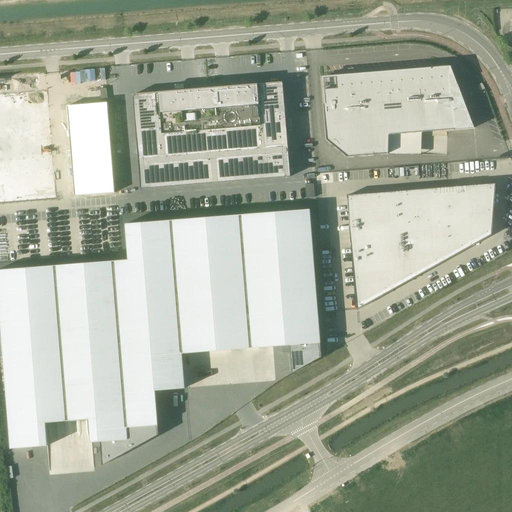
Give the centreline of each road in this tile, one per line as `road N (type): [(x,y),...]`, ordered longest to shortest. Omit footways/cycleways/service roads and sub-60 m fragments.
road 1 (unclassified): [(0,55),(426,21),(465,32),(494,62)]
road 2 (unclassified): [(511,281),(293,409)]
road 3 (unclassified): [(298,418),(511,297)]
road 4 (unclassified): [(293,409),(106,511)]
road 5 (unclassified): [(511,380),(331,478)]
road 6 (unclassified): [(128,511),(298,418)]
